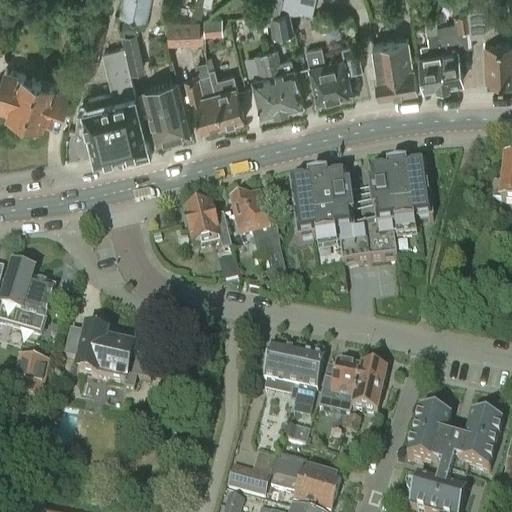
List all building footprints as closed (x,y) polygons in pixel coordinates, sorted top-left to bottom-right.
[(151,0),(118,0),(119,1),(122,2),(119,16),(148,21),(151,0)] [(466,0),(468,15),(470,31),(470,38),(483,37),(486,79),(511,77),(511,39),(499,41),(496,0),(466,0)] [(290,12),(270,15),(273,34),(295,31),(290,12)] [(470,31),(468,15),(456,18),(459,32),(470,31)] [(223,33),(222,18),(204,20),(205,34),(223,33)] [(200,36),(198,20),(167,22),(169,38),(200,36)] [(93,21),(83,55),(95,58),(105,25),(93,21)] [(423,87),(444,83),(436,36),(436,32),(426,33),(429,53),(418,55),(423,87)] [(447,35),(436,36),(444,83),(461,81),(456,48),(450,49),(447,35)] [(407,39),(391,41),(372,44),(376,72),(375,72),(379,94),(416,88),(413,66),(411,65),(407,39)] [(361,71),(355,44),(340,48),(342,58),(324,63),(320,47),(305,51),(316,101),(351,92),(346,73),(347,73),(347,74),(361,71)] [(124,162),(150,156),(123,48),(101,53),(111,92),(81,100),(78,108),(73,133),(88,129),(95,158),(115,153),(118,160),(120,161),(124,162)] [(275,48),(266,50),(279,103),(280,109),(302,104),(293,66),(280,70),(275,48)] [(279,103),(266,50),(258,52),(263,74),(251,77),(260,114),(280,109),(279,103)] [(97,58),(95,58),(83,55),(78,72),(92,75),(97,58)] [(194,64),(197,76),(184,79),(189,100),(192,99),(200,129),(222,123),(215,91),(214,92),(212,83),(213,83),(210,73),(209,69),(207,61),(194,64)] [(209,69),(210,73),(213,83),(212,83),(214,92),(215,91),(222,123),(243,118),(233,75),(218,79),(215,68),(209,69)] [(10,122),(23,127),(28,108),(38,79),(5,69),(2,79),(1,80),(0,84),(0,90),(1,91),(0,94),(0,107),(9,110),(7,117),(10,122)] [(67,88),(38,79),(28,108),(23,127),(32,130),(39,127),(41,120),(42,121),(43,117),(52,120),(56,108),(62,110),(65,101),(63,100),(67,88)] [(176,81),(142,89),(156,142),(189,133),(176,81)] [(511,165),(504,164),(502,187),(492,186),(490,203),(499,204),(499,205),(511,206),(511,165)] [(316,241),(316,243),(337,240),(336,238),(338,238),(343,269),(397,261),(393,230),(395,230),(396,232),(416,230),(415,227),(433,225),(426,169),(408,171),(407,169),(387,171),(388,174),(370,176),(372,189),(370,189),(374,218),(376,217),(377,226),(353,229),(352,220),(354,220),(350,191),(348,191),(346,179),(329,182),(328,179),(308,182),(308,184),(291,187),(298,243),(316,241)] [(248,198),(246,197),(245,200),(231,203),(228,202),(227,203),(230,205),(238,239),(256,235),(257,243),(252,244),(255,259),(267,256),(273,285),(287,282),(276,226),(266,229),(263,216),(261,217),(257,199),(246,202),(246,201),(248,198)] [(214,221),(211,209),(184,215),(191,248),(208,244),(210,250),(219,247),(221,255),(230,253),(223,219),(214,221)] [(14,272),(0,321),(0,327),(20,333),(24,318),(45,324),(55,285),(14,272)] [(87,339),(71,335),(65,360),(82,364),(78,379),(123,389),(123,392),(133,395),(136,383),(149,386),(154,366),(132,361),(133,355),(106,349),(107,341),(87,337),(87,339)] [(295,400),(304,357),(270,350),(262,384),(292,390),(290,399),(295,400)] [(295,400),(292,410),(310,414),(314,395),(316,396),(323,362),(304,357),(295,400)] [(50,368),(20,361),(11,398),(41,404),(50,368)] [(330,399),(353,404),(360,371),(337,366),(336,371),(327,369),(321,396),(330,398),(330,399)] [(361,369),(360,371),(353,404),(351,413),(377,418),(386,375),(361,369)] [(488,476),(502,427),(493,425),(488,416),(479,421),(471,418),(463,447),(445,442),(451,422),(442,420),(437,411),(428,416),(419,414),(414,433),(406,463),(430,470),(426,484),(417,482),(415,490),(406,495),(411,504),(408,511),(462,511),(467,495),(462,494),(468,471),(488,476)] [(360,423),(350,419),(346,432),(356,435),(360,423)] [(283,442),(305,447),(306,447),(309,436),(310,436),(311,433),(286,428),(283,442)] [(511,452),(509,452),(504,473),(505,473),(498,500),(509,503),(511,492),(511,452)] [(278,461),(273,479),(300,487),(299,491),(335,501),(340,484),(304,473),(305,469),(278,461)] [(228,489),(266,500),(272,477),(234,466),(228,489)] [(307,511),(331,511),(335,501),(299,491),(300,487),(273,479),(269,491),(295,499),(292,508),(307,511)] [(492,511),(498,492),(484,488),(478,511),(492,511)] [(228,502),(224,511),(240,511),(242,505),(228,502)]
